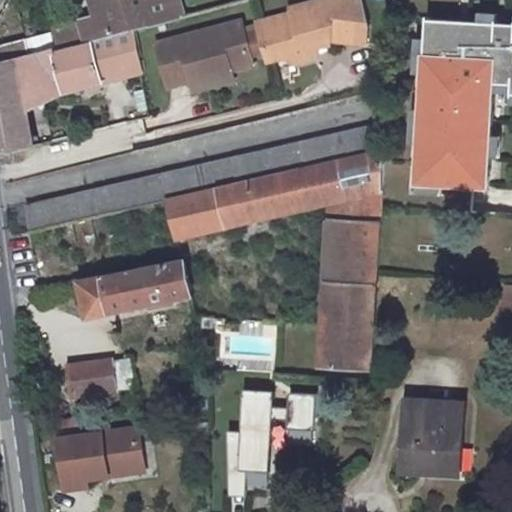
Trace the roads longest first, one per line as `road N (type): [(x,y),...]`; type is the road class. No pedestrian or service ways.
road 1 (unknown): [(0,203),(392,114)]
road 2 (tertiary): [(25,511),(0,320)]
